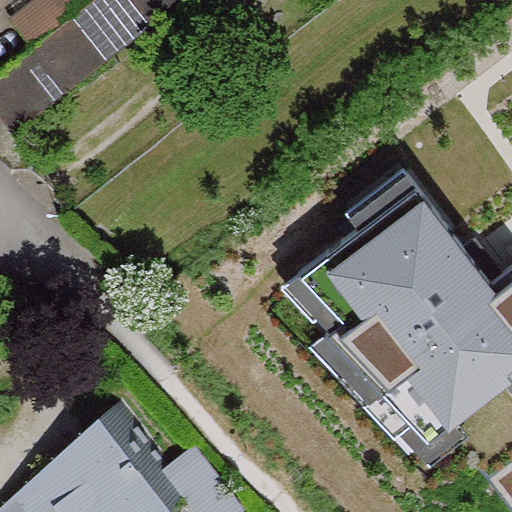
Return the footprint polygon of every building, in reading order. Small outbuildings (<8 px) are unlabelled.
[(90,0),(39,41),(0,72),(0,105),(14,123),(149,16),(136,0),(90,0)] [(39,41),(90,0),(39,0),(22,14),(21,18),(39,41)] [(136,0),(149,16),(170,0),(136,0)] [(346,215),(364,236),(419,193),(402,172),(346,215)] [(511,278),(495,292),(466,254),(419,193),(364,236),(301,284),(343,331),(328,343),(387,404),(417,434),(434,452),(464,429),(511,391),(511,278)] [(466,254),(495,292),(509,281),(480,244),(466,254)] [(343,331),(301,284),(286,298),(328,343),(343,331)] [(387,404),(328,343),(312,355),(370,417),(387,404)] [(89,417),(97,427),(5,505),(11,511),(123,511),(140,497),(151,510),(195,473),(182,459),(121,390),(89,417)] [(434,452),(417,434),(406,444),(438,476),(478,444),(464,429),(434,452)] [(182,459),(195,473),(234,511),(255,494),(205,439),(182,459)] [(511,474),(495,488),(511,508),(511,474)]
